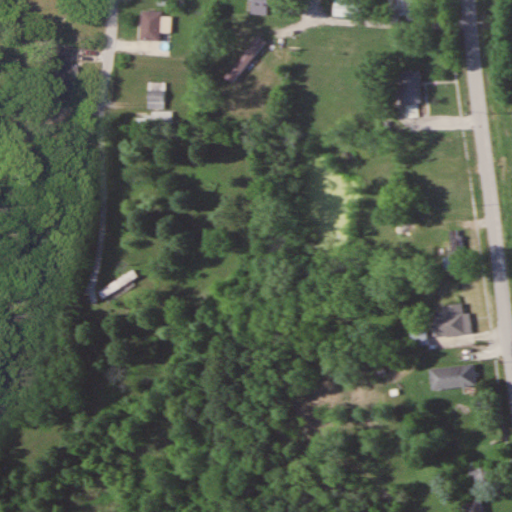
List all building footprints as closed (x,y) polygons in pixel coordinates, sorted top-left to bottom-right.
[(271,14),(270,0),(253,0),(253,14),(271,14)] [(361,0),(334,0),(337,18),(363,15),(361,0)] [(388,0),(389,8),(402,8),(402,20),(414,20),(413,0),(388,0)] [(86,9),(78,9),(77,20),(86,21),(86,9)] [(163,10),(142,10),(141,40),(161,41),(162,31),(171,31),(171,16),(163,16),(163,10)] [(224,74),(232,81),(268,43),(260,35),(224,74)] [(64,45),(42,45),(41,89),(63,89),(64,45)] [(401,104),(422,104),(422,70),(401,70),(401,104)] [(166,107),(166,82),(149,82),(149,107),(166,107)] [(138,112),(138,126),(173,126),(173,112),(138,112)] [(447,178),(446,167),(432,169),(433,180),(447,178)] [(431,186),(433,206),(455,203),(452,183),(431,186)] [(444,240),(444,270),(461,270),(461,230),(450,230),(450,240),(444,240)] [(139,278),(132,269),(100,293),(107,302),(139,278)] [(442,305),(443,311),(433,312),(435,336),(471,333),(470,312),(463,313),(462,303),(442,305)] [(426,344),(427,333),(412,331),(411,342),(426,344)] [(476,386),(474,364),(429,368),(431,390),(476,386)] [(489,488),(489,466),(470,466),(470,488),(489,488)] [(465,511),(483,511),(481,499),(464,503),(465,511)]
